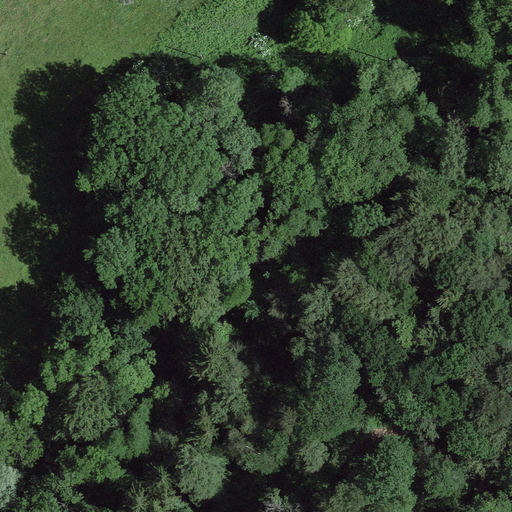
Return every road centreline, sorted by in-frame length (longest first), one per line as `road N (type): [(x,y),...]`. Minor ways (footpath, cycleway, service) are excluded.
road 1 (track): [(507,511),(457,335),(446,309),(420,288),(384,297),(215,383),(125,485),(90,511)]
road 2 (track): [(322,511),(362,446),(398,432),(440,447),(505,511)]
